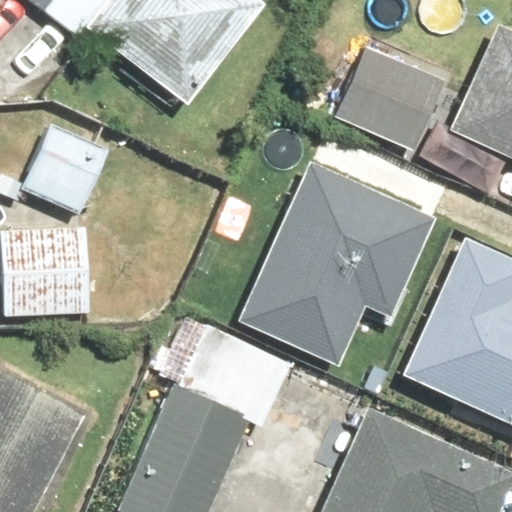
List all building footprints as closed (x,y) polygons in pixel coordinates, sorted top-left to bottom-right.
[(244,0),(94,0),(72,27),(174,108),(254,8),(244,0)] [(511,37),(489,27),(438,132),(511,167),(511,37)] [(395,152),(432,81),(355,41),(318,111),(395,152)] [(12,109),(0,135),(0,160),(14,167),(4,189),(63,217),(96,148),(12,109)] [(430,201),(302,141),(227,300),(326,347),(354,288),(383,301),(430,201)] [(74,226),(0,227),(0,313),(74,312),(74,226)] [(511,249),(463,228),(402,369),(511,416),(511,291),(509,290),(511,283),(511,249)] [(196,511),(271,360),(193,322),(101,507),(111,511),(196,511)] [(0,511),(23,511),(74,420),(0,379),(0,511)] [(492,511),(508,479),(358,411),(311,511),(492,511)]
